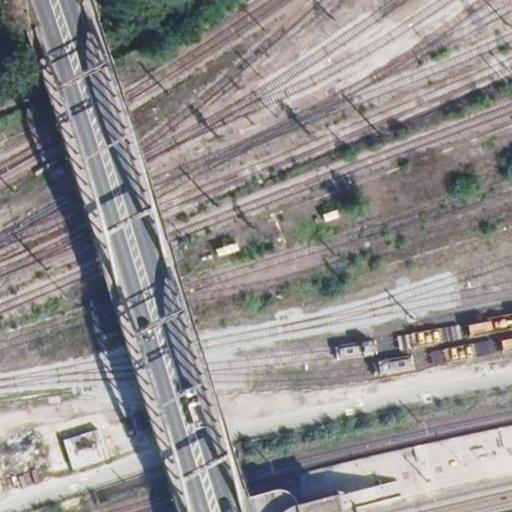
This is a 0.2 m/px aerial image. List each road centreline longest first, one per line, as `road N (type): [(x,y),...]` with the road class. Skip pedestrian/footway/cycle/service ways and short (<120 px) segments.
road 1 (primary): [(39,0),(197,511)]
road 2 (primary): [(224,511),(66,0)]
